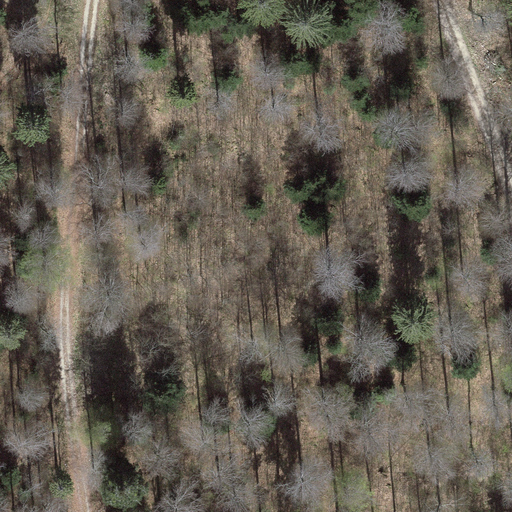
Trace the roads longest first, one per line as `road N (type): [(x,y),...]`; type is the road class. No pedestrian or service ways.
road 1 (track): [(84,511),(64,336),(92,0)]
road 2 (track): [(450,0),(511,177)]
